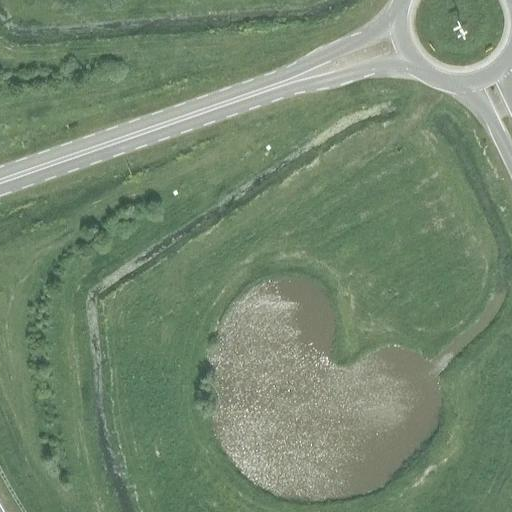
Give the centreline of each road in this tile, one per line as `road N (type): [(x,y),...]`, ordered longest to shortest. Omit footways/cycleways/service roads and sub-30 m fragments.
road 1 (track): [(435,80),(406,125),(316,170),(179,270),(162,343)]
road 2 (secondary): [(294,79),(0,181)]
road 3 (secondary): [(294,79),(413,65)]
road 4 (secondary): [(397,20),(330,51),(294,79)]
